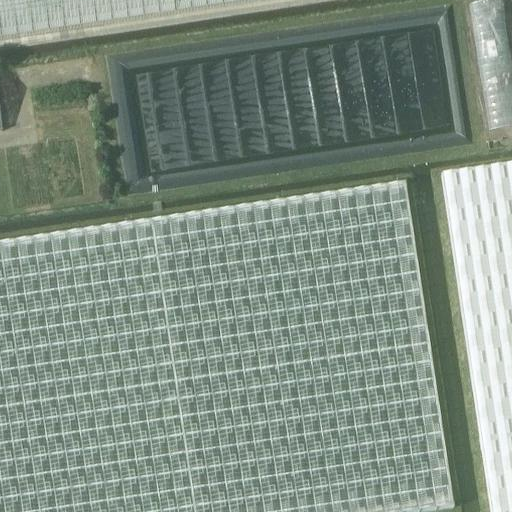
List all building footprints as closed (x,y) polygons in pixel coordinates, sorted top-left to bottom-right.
[(0,0),(0,40),(273,0),(0,0)] [(171,143),(167,164),(270,148),(266,126),(264,112),(252,110),(257,82),(256,78),(255,84),(252,64),(240,62),(232,64),(231,57),(180,65),(183,80),(174,81),(177,96),(188,98),(190,109),(177,111),(205,115),(173,120),(170,137),(171,143)] [(273,175),(269,153),(234,158),(237,181),(273,175)] [(277,176),(296,173),(294,161),(275,164),(277,176)] [(511,511),(511,166),(440,177),(489,511),(511,511)] [(0,511),(426,511),(452,508),(428,353),(403,185),(0,246),(0,511)]
